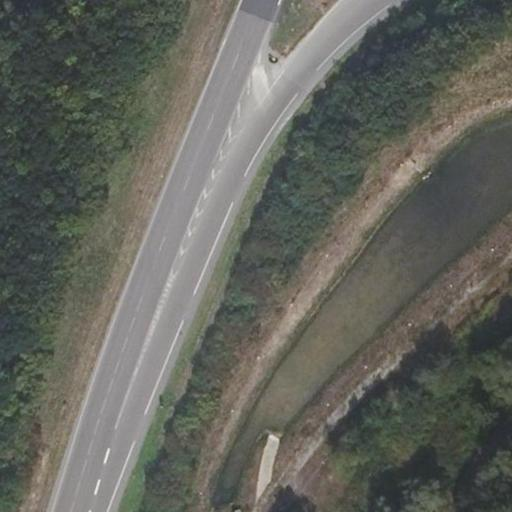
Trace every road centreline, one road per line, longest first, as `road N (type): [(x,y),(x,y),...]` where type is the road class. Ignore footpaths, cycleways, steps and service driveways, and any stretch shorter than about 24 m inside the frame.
road 1 (motorway): [(100,511),(253,137),(301,69),(369,0)]
road 2 (motorway): [(74,511),(173,228),(266,0)]
